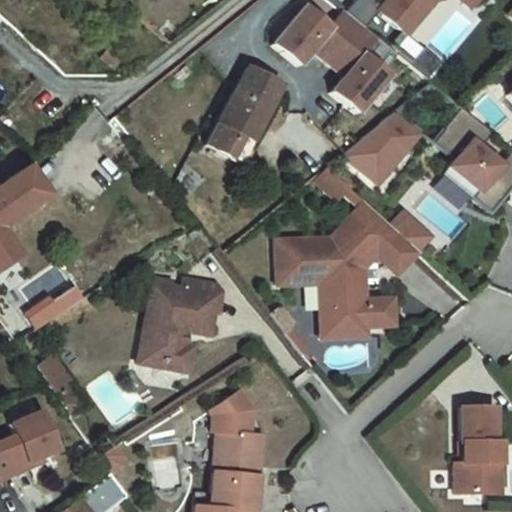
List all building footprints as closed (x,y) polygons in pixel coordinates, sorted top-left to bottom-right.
[(361,35),(347,52),(361,63),(366,68),(380,50),(408,73),(421,56),(415,51),(430,32),(436,37),(446,24),(471,44),(500,9),(489,0),(423,0),(424,6),(412,8),(403,18),(399,23),(389,24),(379,16),(387,6),(390,2),(387,0),(344,0),(333,12),(361,35)] [(403,18),(387,6),(379,16),(389,24),(399,23),(403,18)] [(308,45),(275,82),(297,103),(311,87),(327,101),(361,63),(347,52),(344,50),(330,65),(308,45)] [(361,63),(327,101),(343,115),(328,131),(351,151),(386,112),(364,92),(378,77),(366,68),(361,63)] [(427,88),(417,100),(434,114),(444,102),(427,88)] [(417,100),(412,105),(430,119),(434,114),(417,100)] [(245,102),(200,178),(218,188),(230,168),(237,171),(244,175),(260,147),(263,149),(279,121),(245,102)] [(433,122),(398,147),(403,152),(432,130),(460,152),(464,147),(433,122)] [(398,147),(394,150),(419,174),(422,170),(403,152),(398,147)] [(448,169),(438,182),(458,199),(473,181),(482,188),(495,173),(464,147),(460,152),(447,168),(448,169)] [(394,150),(341,188),(374,220),(419,174),(394,150)] [(225,192),(237,171),(230,168),(218,188),(225,192)] [(458,199),(452,207),(481,231),(502,205),(473,181),(458,199)] [(511,192),(502,205),(481,231),(476,237),(494,251),(511,228),(511,192)] [(325,200),(311,210),(335,233),(347,221),(325,200)] [(0,257),(34,236),(14,208),(0,217),(0,298),(16,288),(0,263),(0,257)] [(273,274),(276,319),(316,317),(322,316),(324,349),(337,363),(364,361),(362,334),(362,319),(360,302),(373,289),(394,267),(388,260),(362,236),(328,271),(273,274)] [(402,246),(388,260),(394,267),(414,285),(428,271),(402,246)] [(394,267),(373,289),(393,309),(415,286),(414,285),(394,267)] [(374,297),(360,302),(362,319),(375,319),(374,297)] [(322,316),(316,317),(320,374),(364,371),(364,361),(337,363),(324,349),(322,316)] [(177,331),(148,325),(133,405),(158,410),(160,400),(176,403),(179,388),(180,383),(177,382),(179,373),(204,378),(214,328),(179,321),(177,331)] [(391,333),(362,334),(364,361),(392,360),(391,333)] [(50,352),(29,364),(48,395),(68,382),(50,352)] [(160,400),(158,410),(182,415),(187,390),(179,388),(176,403),(160,400)] [(207,462),(212,462),(205,511),(251,511),(252,508),(244,507),(249,467),(244,466),(247,442),(235,423),(205,441),(209,446),(207,462)] [(65,424),(52,433),(64,449),(77,440),(65,424)] [(11,470),(0,474),(0,491),(6,509),(23,503),(22,499),(36,494),(52,489),(39,448),(8,459),(11,470)] [(501,480),(503,449),(462,448),(460,486),(464,487),(462,505),(453,505),(453,511),(504,511),(506,482),(501,480)] [(257,468),(249,467),(244,507),(252,508),(257,468)] [(36,494),(22,499),(23,503),(38,499),(36,494)]
